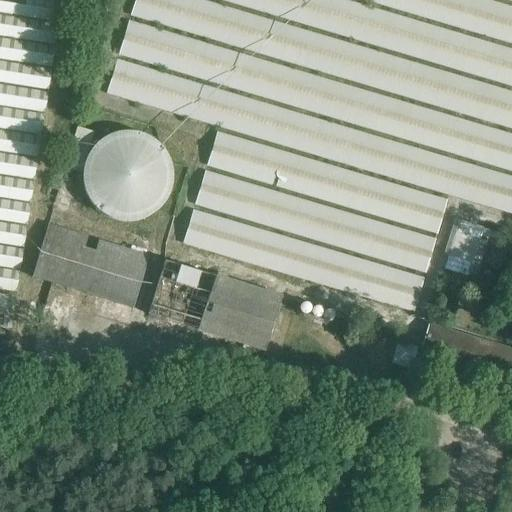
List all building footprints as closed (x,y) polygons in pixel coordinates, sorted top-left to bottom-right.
[(32,0),(0,0),(0,11),(58,20),(60,4),(32,0)] [(511,93),(196,0),(135,0),(131,15),(511,128),(511,93)] [(223,0),(511,85),(511,51),(339,0),(223,0)] [(511,8),(482,0),(367,0),(511,42),(511,8)] [(57,27),(0,17),(0,34),(55,43),(57,27)] [(511,136),(128,23),(119,54),(511,170),(511,136)] [(54,49),(0,40),(0,57),(51,65),(54,49)] [(511,178),(117,61),(107,93),(511,213),(511,178)] [(50,72),(0,64),(0,80),(47,88),(50,72)] [(46,95),(0,87),(0,103),(44,111),(46,95)] [(0,126),(40,133),(43,117),(0,110),(0,126)] [(89,151),(85,158),(93,133),(76,127),(58,187),(48,185),(45,196),(54,199),(51,211),(74,217),(81,185),(77,184),(82,168),(81,176),(82,184),(83,192),(87,199),(91,205),(96,211),(103,216),(110,219),(117,221),(125,222),(133,222),(140,220),(148,217),(154,213),(160,207),(165,201),(168,194),(171,187),(172,179),(171,171),(170,164),(167,156),(163,150),(157,144),(151,139),(144,135),(137,133),(129,132),(121,132),(114,133),(106,136),(100,140),(94,145),(89,151)] [(0,133),(0,149),(37,155),(39,139),(0,133)] [(445,201),(217,133),(207,165),(436,233),(445,201)] [(0,172),(34,178),(36,162),(0,156),(0,172)] [(434,240),(205,173),(195,204),(425,272),(434,240)] [(0,179),(0,195),(30,200),(32,185),(0,179)] [(0,202),(0,218),(26,223),(29,207),(0,202)] [(183,243),(413,311),(422,279),(193,212),(183,243)] [(460,222),(449,255),(470,261),(480,228),(460,222)] [(0,241),(23,245),(25,230),(0,225),(0,241)] [(132,309),(148,257),(48,225),(31,278),(132,309)] [(0,264),(19,268),(22,252),(0,248),(0,264)] [(281,298),(163,261),(147,314),(265,350),(281,298)] [(0,287),(16,290),(19,274),(0,271),(0,287)] [(0,296),(0,312),(12,314),(14,299),(0,296)] [(53,364),(69,308),(45,301),(29,358),(53,364)] [(11,321),(0,319),(0,335),(9,337),(11,321)] [(511,350),(428,325),(419,353),(511,380),(511,350)]
